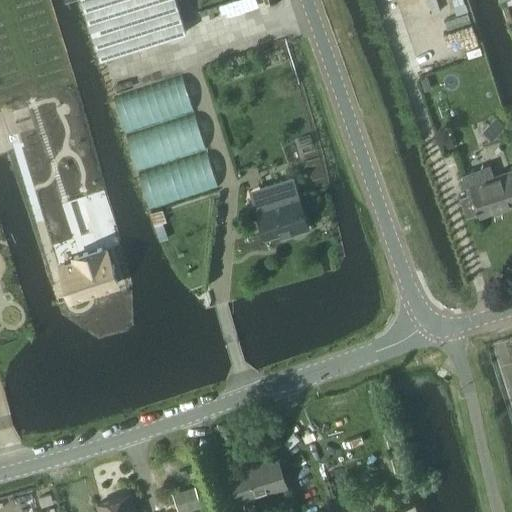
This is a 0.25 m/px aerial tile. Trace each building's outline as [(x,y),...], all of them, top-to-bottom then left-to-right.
[(80,0),(99,58),(184,31),(174,0),(80,0)] [(112,97),(124,133),(193,111),(181,74),(112,97)] [(125,135),(137,171),(205,148),(193,112),(125,135)] [(498,133),(505,125),(496,117),(489,125),(498,133)] [(137,172),(149,208),(218,186),(206,150),(137,172)] [(469,184),(480,213),(511,201),(511,169),(511,168),(469,184)] [(267,205),(255,209),(264,235),(288,227),(290,233),(308,227),(297,195),(282,200),(278,185),(262,189),(267,205)] [(103,191),(88,196),(99,230),(114,225),(103,191)] [(74,260),(58,265),(69,298),(116,283),(105,250),(101,251),(100,247),(72,256),(74,260)] [(228,471),(238,500),(286,485),(277,455),(229,470),(228,471)] [(193,488),(172,494),(177,511),(179,511),(198,506),(193,488)] [(99,504),(101,511),(135,511),(130,494),(99,504)] [(417,511),(414,501),(378,511),(417,511)]
